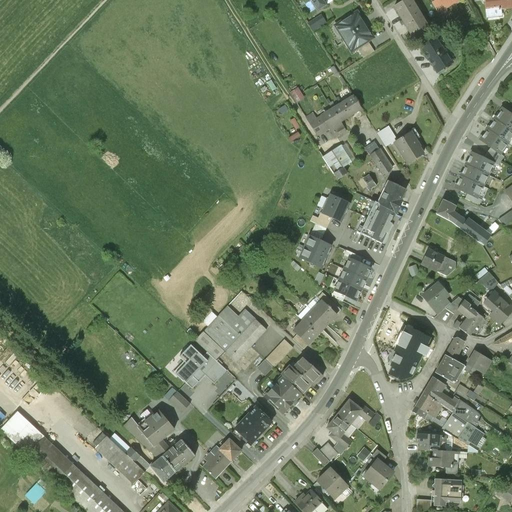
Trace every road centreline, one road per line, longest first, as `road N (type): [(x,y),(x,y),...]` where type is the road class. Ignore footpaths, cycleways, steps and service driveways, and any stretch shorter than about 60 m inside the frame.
road 1 (residential): [(223,511),(313,418),(356,347)]
road 2 (residential): [(379,298),(460,126)]
road 3 (unclassified): [(377,0),(460,126)]
road 4 (track): [(0,109),(102,0)]
